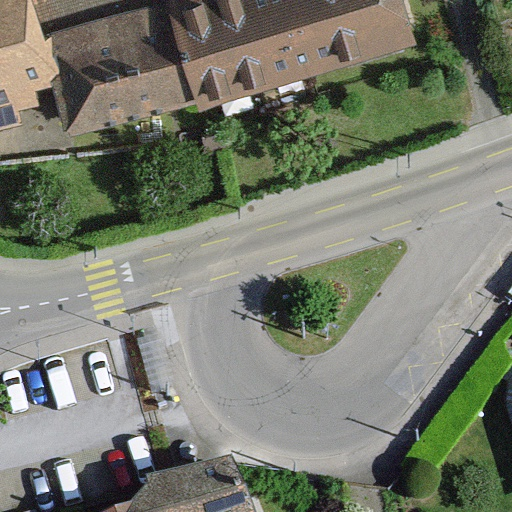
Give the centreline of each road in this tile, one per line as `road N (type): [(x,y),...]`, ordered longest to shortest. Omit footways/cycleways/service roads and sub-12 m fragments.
road 1 (tertiary): [(499,164),(104,287),(0,310)]
road 2 (residential): [(499,164),(457,0)]
